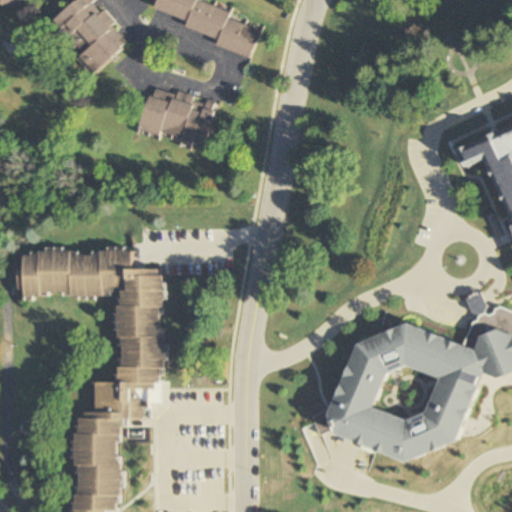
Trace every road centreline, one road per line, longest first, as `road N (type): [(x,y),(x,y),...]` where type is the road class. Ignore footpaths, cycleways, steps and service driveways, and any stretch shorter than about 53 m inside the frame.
road 1 (residential): [(247,369),(314,0)]
road 2 (residential): [(111,0),(140,35),(215,55),(214,80),(184,85),(149,71),(140,35)]
road 3 (residential): [(442,227),(420,271),(348,307),(312,340),(247,369)]
road 4 (residential): [(511,79),(436,120),(425,141),(442,227)]
road 5 (residential): [(244,511),(247,369)]
